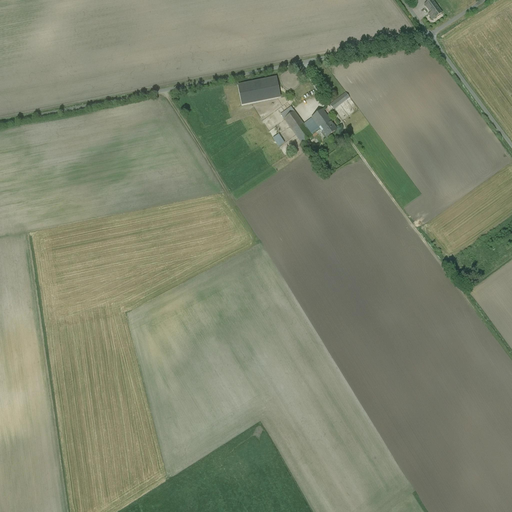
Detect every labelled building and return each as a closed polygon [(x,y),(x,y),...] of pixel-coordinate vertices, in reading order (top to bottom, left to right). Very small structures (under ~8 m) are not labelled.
[(432,0),(430,0),(428,2),(425,4),(431,12),(430,13),(432,15),(433,15),(435,18),(442,12),(432,0)] [(276,78),(238,86),(242,105),(280,97),(276,78)] [(343,95),(330,105),(334,110),(347,100),(343,95)] [(281,115),(285,120),(295,113),(291,108),(281,115)] [(323,111),(312,118),(320,129),(326,138),(337,130),(323,111)] [(302,144),(312,137),(311,136),(303,125),(295,113),(285,120),(302,144)] [(320,129),(312,118),(303,125),(311,136),(320,129)]
